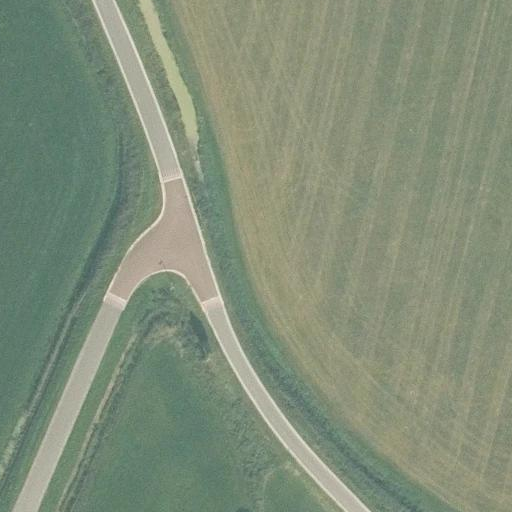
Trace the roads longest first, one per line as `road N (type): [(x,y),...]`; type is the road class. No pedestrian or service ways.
road 1 (tertiary): [(27,511),(136,260),(188,232)]
road 2 (tertiary): [(352,511),(265,406),(229,346),(188,232)]
road 3 (tertiary): [(188,232),(104,0)]
